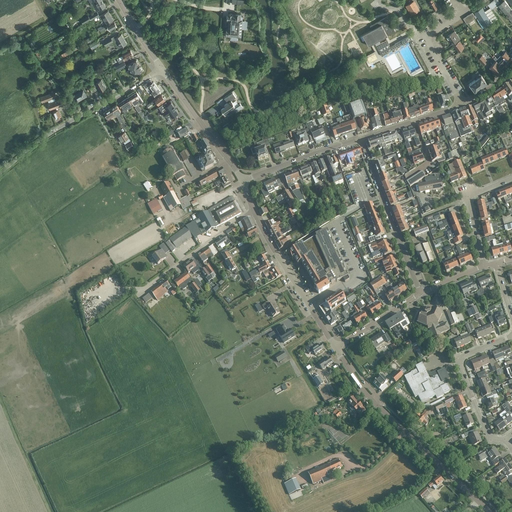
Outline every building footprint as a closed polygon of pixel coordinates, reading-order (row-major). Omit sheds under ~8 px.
[(97,11),(106,6),(101,0),(88,0),(92,5),(93,4),(97,11)] [(430,4),(434,10),(439,7),(438,6),(437,7),(433,0),(429,0),(430,1),(429,1),(430,4)] [(491,9),(498,5),(494,0),(488,5),(491,9)] [(511,8),(505,0),(498,5),(511,21),(511,20),(511,8)] [(413,1),(405,6),(411,15),(419,10),(413,1)] [(486,26),(492,22),(497,19),(494,13),(495,12),(494,9),(492,11),(490,8),(484,11),(482,7),(474,12),(484,27),(486,31),(488,30),(486,26)] [(114,20),(108,11),(100,15),(96,18),(97,19),(101,17),(102,18),(103,17),(104,18),(103,19),(104,20),(105,20),(107,24),(114,20)] [(241,36),(243,16),(241,16),(241,15),(240,15),(240,14),(235,14),(235,15),(232,15),(232,14),(232,13),(230,13),(229,14),(228,14),(227,19),(229,19),(228,28),(227,28),(227,35),(241,36)] [(470,22),(476,18),(472,13),(463,18),(467,24),(469,27),(470,26),(470,27),(472,26),(470,22)] [(369,46),(395,31),(393,27),(391,28),(387,22),(389,21),(387,17),(370,26),(372,30),(363,35),(369,46)] [(117,27),(114,21),(100,30),(101,32),(109,28),(111,31),(117,27)] [(453,44),(460,39),(454,31),(452,33),(447,36),(453,44)] [(121,47),(127,44),(121,34),(117,37),(116,35),(111,38),(111,37),(103,42),(106,46),(113,42),(114,41),(119,48),(121,47)] [(387,40),(376,46),(382,56),(394,50),(394,51),(397,49),(396,48),(412,40),(410,36),(390,46),(387,40)] [(92,50),(101,45),(98,40),(90,45),(92,50)] [(459,52),(465,48),(460,41),(454,46),(459,52)] [(63,58),(78,49),(77,47),(72,50),(72,49),(61,55),(63,58)] [(504,52),(501,55),(509,64),(511,60),(511,56),(509,53),(508,53),(504,48),(502,50),(504,52)] [(121,56),(117,59),(119,63),(133,55),(130,50),(122,55),(123,56),(122,57),(121,56)] [(494,58),(496,61),(504,69),(509,64),(501,55),(500,54),(496,58),(496,57),(494,58)] [(483,65),(488,61),(482,55),(478,59),(483,65)] [(134,76),(143,71),(136,60),(128,65),(134,76)] [(504,69),(496,61),(489,67),(497,75),(504,69)] [(124,62),(120,64),(115,67),(117,71),(127,66),(124,62)] [(475,91),(487,82),(481,75),(480,73),(474,77),(476,79),(469,83),(469,84),(467,85),(472,91),(473,89),(475,91)] [(97,86),(100,91),(106,88),(101,80),(98,82),(96,79),(91,82),(95,87),(97,86)] [(155,97),(160,93),(159,91),(160,91),(153,82),(152,83),(150,80),(143,86),(145,88),(149,85),(152,89),(151,89),(152,91),(151,92),(155,97)] [(502,89),(506,96),(507,95),(508,97),(511,95),(511,91),(508,85),(502,89)] [(502,89),(491,96),(495,103),(494,104),(494,105),(500,116),(505,114),(500,105),(502,103),(503,105),(505,104),(504,102),(505,101),(503,98),(506,96),(502,89)] [(77,101),(79,100),(87,96),(83,90),(74,96),(77,101)] [(57,97),(60,95),(59,92),(55,93),(55,92),(42,97),(42,96),(40,97),(42,102),(57,97)] [(139,96),(136,92),(128,97),(133,104),(139,100),(137,97),(139,96)] [(225,107),(221,109),(225,115),(234,109),(236,111),(242,107),(240,105),(239,106),(236,101),(233,103),(231,101),(235,98),(233,93),(225,98),(228,103),(224,105),(225,107)] [(153,105),(156,102),(159,105),(165,100),(161,95),(155,99),(151,102),(153,105)] [(447,96),(444,97),(437,99),(441,109),(447,107),(446,102),(448,101),(447,96)] [(495,103),(491,96),(484,100),(490,111),(492,111),(490,107),(492,106),(494,109),(495,108),(500,116),(494,105),(494,104),(495,103)] [(133,104),(128,97),(118,103),(121,108),(124,112),(127,110),(127,109),(133,105),(133,104)] [(50,110),(62,105),(59,99),(48,104),(50,110)] [(418,108),(421,115),(433,111),(430,99),(426,101),(427,105),(418,108)] [(480,102),(478,103),(483,113),(483,112),(484,113),(481,115),(483,120),(492,116),(490,111),(484,100),(481,102),(480,102)] [(165,102),(160,106),(164,112),(163,113),(165,116),(168,115),(172,121),(177,118),(176,115),(178,113),(171,103),(167,105),(165,102)] [(354,102),(347,104),(351,115),(351,116),(356,130),(357,133),(360,132),(358,127),(359,126),(361,130),(368,128),(367,126),(369,125),(367,120),(366,119),(365,116),(367,115),(362,102),(355,104),(354,102)] [(483,113),(478,103),(475,105),(476,105),(472,106),(476,114),(481,112),(482,113),(483,113)] [(405,112),(401,113),(404,121),(410,119),(407,110),(406,104),(403,104),(405,112)] [(421,115),(418,108),(418,106),(415,107),(414,104),(411,105),(412,108),(415,117),(421,115)] [(111,108),(116,116),(123,126),(125,125),(118,113),(121,111),(117,105),(111,108)] [(135,107),(141,117),(144,116),(138,105),(135,107)] [(326,106),(320,109),(323,116),(329,114),(326,106)] [(164,115),(158,107),(155,109),(160,118),(164,115)] [(477,121),(475,115),(471,107),(465,109),(470,122),(473,127),(478,125),(477,121)] [(104,113),(108,119),(114,116),(114,117),(116,116),(111,108),(104,113)] [(470,122),(465,109),(451,114),(455,123),(456,126),(460,136),(460,138),(464,136),(474,132),(472,128),(470,122)] [(55,119),(62,116),(59,110),(53,112),(55,119)] [(373,130),(382,127),(379,118),(378,118),(376,110),(369,112),(372,119),(369,120),(373,130)] [(392,113),(388,114),(392,124),(404,121),(401,113),(401,112),(400,112),(399,110),(392,112),(392,113)] [(383,115),(384,119),(383,119),(385,126),(392,124),(388,114),(383,115)] [(340,119),(345,134),(356,130),(351,116),(351,115),(340,119)] [(450,141),(459,138),(453,124),(452,123),(449,115),(442,118),(443,121),(440,122),(443,131),(446,130),(450,141)] [(340,119),(336,120),(337,124),(342,135),(345,134),(340,119)] [(440,128),(437,119),(432,121),(435,130),(440,128)] [(307,124),(310,132),(314,140),(325,135),(321,127),(316,129),(315,128),(314,128),(312,122),(307,124)] [(337,124),(330,126),(334,138),(342,135),(337,124)] [(417,126),(421,135),(426,133),(423,124),(417,126)] [(188,128),(180,132),(183,137),(184,138),(188,136),(188,135),(191,133),(188,128)] [(413,128),(407,130),(410,139),(413,138),(416,147),(420,146),(418,139),(417,140),(413,128)] [(313,143),(308,130),(301,132),(301,131),(296,132),(295,132),(294,132),(293,133),(294,134),(294,135),(295,136),(295,137),(298,146),(308,142),(309,144),(313,143)] [(407,130),(401,131),(405,144),(404,144),(407,150),(410,149),(407,140),(410,139),(407,130)] [(125,144),(130,141),(128,138),(125,132),(117,137),(121,143),(123,141),(125,144)] [(389,135),(391,142),(392,144),(395,143),(394,141),(398,140),(399,142),(402,141),(399,132),(396,133),(389,135)] [(195,135),(190,138),(192,140),(193,140),(195,143),(199,141),(195,135)] [(391,142),(389,135),(382,138),(384,144),(391,142)] [(382,148),(385,156),(388,155),(384,144),(382,138),(381,137),(373,140),(376,147),(377,147),(378,150),(381,149),(382,148)] [(267,140),(252,145),(258,160),(268,157),(265,148),(269,146),(267,140)] [(373,140),(365,143),(368,150),(371,149),(376,147),(373,140)] [(203,153),(210,149),(205,141),(200,144),(203,148),(201,149),(203,153)] [(282,143),(273,146),(276,154),(294,147),(292,142),(283,145),(282,143)] [(441,149),(439,144),(432,146),(433,149),(428,151),(430,156),(439,153),(438,150),(441,149)] [(359,148),(351,151),(354,158),(362,155),(359,148)] [(174,152),(172,149),(168,151),(167,149),(163,151),(164,153),(161,155),(173,177),(174,176),(177,181),(185,176),(182,172),(183,171),(173,153),(174,152)] [(499,152),(501,158),(508,155),(505,149),(499,152)] [(351,151),(338,156),(341,163),(345,174),(355,170),(352,162),(351,159),(354,158),(351,151)] [(417,153),(416,151),(408,154),(410,161),(413,160),(414,165),(418,163),(423,161),(423,160),(424,160),(422,154),(421,154),(420,152),(417,153)] [(501,158),(499,152),(493,154),(495,160),(501,158)] [(439,153),(430,156),(432,162),(437,160),(438,163),(445,161),(443,156),(440,156),(439,153)] [(198,158),(195,159),(197,162),(200,160),(205,170),(213,166),(208,155),(207,156),(206,154),(205,154),(199,157),(198,158)] [(495,160),(493,154),(487,157),(489,163),(495,160)] [(330,158),(334,169),(337,168),(337,166),(337,165),(338,164),(335,156),(330,158)] [(482,163),(483,165),(489,163),(487,157),(480,159),(482,163)] [(330,158),(323,160),(328,171),(334,169),(330,158)] [(328,178),(330,178),(327,171),(323,161),(317,163),(321,173),(325,171),(328,178)] [(376,170),(384,167),(386,166),(383,161),(374,164),(376,170)] [(454,168),(461,165),(460,161),(452,164),(448,166),(450,171),(455,170),(454,168)] [(484,169),(483,165),(482,163),(475,166),(478,172),(484,169)] [(315,176),(320,174),(316,164),(310,166),(315,176)] [(455,170),(450,171),(452,175),(448,176),(451,183),(459,180),(466,177),(461,165),(454,168),(455,170)] [(478,172),(475,166),(469,168),(472,175),(478,172)] [(299,171),(302,178),(306,176),(308,181),(310,180),(308,175),(311,174),(309,167),(298,171),(299,171)] [(379,176),(385,173),(386,173),(384,167),(376,170),(379,176)] [(225,176),(222,169),(198,182),(201,187),(219,176),(220,179),(225,176)] [(334,169),(328,171),(334,184),(343,180),(340,173),(337,175),(334,169)] [(293,182),(300,180),(301,184),(303,183),(302,178),(299,171),(297,172),(296,171),(290,174),(292,178),(293,182)] [(379,176),(382,184),(387,182),(386,178),(387,177),(385,173),(379,176)] [(292,178),(290,174),(284,176),(289,189),(289,188),(299,202),(304,200),(302,196),(299,189),(298,185),(293,187),(292,183),(293,182),(292,178)] [(419,193),(442,188),(441,181),(440,181),(439,175),(424,178),(425,184),(418,185),(419,193)] [(224,188),(231,185),(226,177),(220,181),(224,188)] [(274,190),(278,188),(282,186),(281,184),(277,186),(274,179),(263,185),(264,186),(260,189),(264,198),(269,196),(268,194),(275,191),(274,190)] [(147,192),(153,188),(149,181),(143,185),(147,192)] [(389,181),(387,182),(382,184),(386,194),(391,192),(390,188),(391,187),(392,188),(395,187),(394,183),(391,184),(389,181)] [(174,193),(173,193),(168,183),(161,187),(166,197),(163,198),(170,212),(181,206),(183,210),(191,205),(186,197),(178,202),(174,193)] [(506,197),(507,199),(504,201),(506,204),(509,203),(508,202),(511,200),(510,198),(511,198),(509,195),(511,194),(509,188),(503,190),(506,197)] [(506,197),(503,190),(498,193),(499,195),(496,197),(497,200),(506,197)] [(296,204),(287,191),(282,195),(281,195),(284,199),(290,208),(296,204)] [(396,198),(394,195),(396,194),(394,191),(391,192),(391,193),(386,195),(388,201),(396,198)] [(396,198),(388,201),(390,206),(396,204),(395,201),(401,199),(400,196),(396,198)] [(210,210),(208,211),(216,226),(217,227),(241,214),(231,197),(210,209),(210,210)] [(478,209),(485,207),(488,207),(492,206),(493,206),(497,204),(494,198),(490,200),(491,203),(484,204),(484,202),(482,202),(477,203),(478,209)] [(147,204),(153,215),(162,210),(156,199),(147,204)] [(372,203),(364,206),(367,214),(369,213),(372,222),(378,219),(372,203)] [(392,210),(394,216),(406,211),(409,210),(409,208),(401,211),(399,207),(392,210)] [(270,214),(272,213),(271,212),(269,213),(269,212),(268,213),(266,208),(264,209),(264,208),(258,211),(264,222),(272,218),(270,214)] [(200,219),(186,227),(194,239),(216,226),(207,211),(198,216),(200,219)] [(406,211),(394,216),(396,222),(404,219),(402,215),(407,213),(406,211)] [(454,214),(451,215),(450,212),(443,215),(445,220),(442,222),(443,225),(456,220),(454,214)] [(479,215),(481,221),(487,219),(487,216),(494,215),(493,212),(486,213),(479,215)] [(298,222),(294,217),(290,220),(293,225),(298,222)] [(396,222),(399,227),(405,225),(404,221),(406,220),(406,221),(410,220),(409,217),(404,219),(396,222)] [(246,233),(255,228),(250,218),(245,220),(242,222),(238,224),(242,233),(245,231),(246,233)] [(372,222),(373,226),(368,228),(369,230),(373,229),(381,226),(378,219),(372,222)] [(265,224),(269,230),(280,224),(279,221),(274,223),(272,220),(265,224)] [(452,228),(458,225),(456,220),(443,225),(445,227),(450,225),(452,228)] [(483,230),(490,229),(488,222),(481,224),(483,230)] [(406,225),(405,225),(399,227),(401,233),(408,230),(406,225)] [(458,225),(452,228),(453,231),(450,232),(447,233),(448,236),(460,231),(458,225)] [(269,231),(272,237),(280,233),(281,232),(280,232),(277,226),(274,228),(269,231)] [(381,226),(373,229),(376,236),(368,239),(370,243),(381,239),(380,236),(384,234),(381,226)] [(416,227),(418,230),(413,231),(415,237),(428,232),(426,226),(420,229),(419,226),(416,227)] [(193,237),(186,227),(169,239),(169,238),(164,242),(172,252),(193,237)] [(255,228),(246,233),(249,239),(257,234),(255,228)] [(280,233),(272,237),(275,242),(283,238),(281,236),(282,235),(283,235),(290,231),(289,228),(281,232),(280,233)] [(301,245),(290,251),(298,264),(301,262),(316,286),(314,287),(318,294),(329,287),(328,286),(331,284),(334,283),(334,282),(336,281),(336,282),(343,279),(345,282),(349,280),(327,230),(315,235),(316,236),(301,245)] [(448,236),(447,236),(449,241),(452,239),(454,245),(462,242),(460,238),(463,237),(460,231),(448,236)] [(228,240),(225,236),(215,243),(218,248),(224,243),(226,246),(231,243),(229,239),(228,240)] [(285,238),(282,240),(275,243),(279,250),(285,247),(284,244),(287,242),(291,240),(289,236),(285,238)] [(492,242),(494,249),(491,250),(493,257),(499,255),(497,248),(494,236),(484,239),(485,242),(492,241),(493,242),(492,242)] [(385,248),(389,247),(387,242),(379,245),(378,242),(370,245),(372,249),(369,250),(370,252),(372,251),(373,253),(382,250),(381,249),(385,247),(385,248)] [(164,244),(159,247),(165,255),(170,252),(164,244)] [(429,263),(433,261),(430,254),(431,253),(427,244),(420,247),(420,246),(414,248),(417,255),(418,254),(422,265),(428,262),(429,263)] [(503,247),(505,253),(511,252),(509,245),(503,247)] [(205,257),(208,260),(213,256),(217,253),(212,246),(208,248),(211,253),(205,257)] [(382,250),(373,253),(371,254),(372,258),(380,255),(381,258),(374,261),(375,264),(384,260),(383,257),(392,253),(389,247),(385,248),(385,247),(381,249),(382,250)] [(211,253),(208,248),(202,252),(205,257),(211,253)] [(231,271),(236,268),(227,253),(225,250),(220,253),(222,256),(225,262),(226,261),(231,271)] [(152,258),(157,265),(164,260),(161,257),(164,255),(161,251),(152,258)] [(208,261),(208,260),(205,257),(202,252),(197,256),(203,264),(204,265),(206,264),(205,262),(208,261)] [(463,257),(466,263),(472,261),(469,254),(463,257)] [(262,273),(270,268),(271,268),(264,255),(259,258),(264,266),(257,269),(260,274),(262,273)] [(384,260),(379,262),(381,265),(383,264),(384,267),(395,262),(393,257),(384,260)] [(466,263),(463,257),(457,259),(460,266),(466,263)] [(449,263),(452,269),(458,266),(455,260),(449,263)] [(188,273),(191,271),(193,273),(194,273),(197,271),(197,270),(197,269),(196,268),(198,266),(195,261),(192,262),(191,261),(183,266),(188,273)] [(397,268),(395,262),(384,267),(386,270),(385,270),(386,274),(391,272),(390,271),(397,268)] [(452,269),(449,263),(443,266),(446,272),(452,269)] [(208,266),(205,268),(210,275),(213,278),(216,276),(213,272),(213,273),(208,266)] [(270,275),(271,275),(272,278),(275,277),(276,279),(281,276),(276,268),(272,271),(273,274),(270,275)] [(204,269),(200,272),(206,279),(209,276),(204,269)] [(186,273),(176,280),(174,282),(178,288),(179,287),(180,290),(181,289),(183,291),(187,287),(186,286),(192,282),(186,273)] [(493,287),(490,280),(488,276),(478,281),(480,286),(478,287),(481,296),(485,294),(482,288),(488,285),(490,289),(493,287)] [(380,278),(377,280),(369,285),(376,295),(379,293),(378,291),(379,291),(378,289),(384,285),(388,291),(385,293),(387,295),(385,296),(389,302),(396,298),(392,292),(383,277),(380,279),(380,278)] [(386,282),(385,280),(383,277),(392,292),(396,298),(401,294),(397,288),(394,290),(393,288),(391,285),(388,286),(387,283),(386,282)] [(168,290),(171,288),(166,281),(151,293),(157,301),(164,296),(164,295),(168,292),(165,289),(166,288),(168,290)] [(397,288),(401,294),(406,291),(402,284),(401,281),(398,283),(399,286),(397,288)] [(477,290),(474,283),(471,285),(470,282),(460,287),(463,294),(468,292),(467,291),(469,290),(471,293),(477,290)] [(200,291),(194,284),(191,287),(196,294),(200,291)] [(318,307),(324,316),(330,312),(330,311),(345,301),(339,292),(318,307)] [(149,294),(142,299),(145,303),(152,298),(149,294)] [(382,308),(377,301),(375,302),(371,297),(368,298),(369,299),(367,300),(369,303),(370,302),(372,304),(377,312),(382,308)] [(273,317),(279,313),(276,308),(277,307),(274,303),(270,306),(268,302),(262,306),(264,310),(267,308),(273,317)] [(258,304),(255,306),(259,313),(263,311),(258,304)] [(368,306),(365,308),(367,311),(368,310),(371,315),(377,312),(372,304),(368,306)] [(366,318),(363,313),(361,314),(360,312),(359,312),(355,306),(353,308),(356,313),(361,321),(366,318)] [(467,311),(470,317),(473,316),(478,314),(475,307),(467,311)] [(440,334),(449,330),(446,323),(438,326),(437,323),(438,323),(442,313),(432,309),(428,308),(423,310),(422,313),(421,313),(417,323),(426,327),(427,327),(428,329),(429,329),(433,339),(441,336),(440,334)] [(331,313),(325,317),(330,325),(336,321),(332,315),(334,314),(331,310),(330,311),(331,313)] [(499,327),(506,324),(501,312),(496,314),(498,317),(495,318),(499,327)] [(352,321),(353,320),(356,325),(361,321),(356,313),(353,315),(353,316),(350,318),(352,321)] [(407,318),(404,320),(400,314),(395,317),(402,329),(404,327),(402,324),(401,323),(404,321),(407,325),(409,324),(407,318)] [(390,320),(400,336),(402,335),(397,326),(399,324),(402,329),(395,317),(390,320)] [(400,336),(390,320),(385,324),(389,330),(391,329),(397,338),(400,336)] [(284,343),(294,337),(290,330),(287,331),(283,325),(277,329),(277,330),(276,330),(279,336),(284,343)] [(483,328),(486,336),(489,335),(489,334),(494,332),(491,325),(483,328)] [(457,336),(459,335),(456,328),(452,329),(450,331),(451,333),(454,335),(456,334),(457,336)] [(486,336),(483,328),(474,332),(477,339),(483,337),(486,336)] [(376,338),(370,342),(374,348),(386,341),(387,343),(391,341),(386,334),(383,336),(381,333),(375,337),(376,338)] [(460,338),(464,345),(471,342),(467,335),(460,338)] [(464,345),(460,338),(453,340),(457,348),(464,345)] [(315,355),(324,349),(321,344),(314,349),(312,345),(305,349),(309,354),(313,352),(315,355)] [(390,347),(395,355),(399,352),(397,350),(398,350),(396,346),(395,347),(394,345),(390,347)] [(499,350),(503,358),(508,356),(508,358),(511,356),(507,347),(499,350)] [(503,358),(499,350),(492,353),(494,359),(491,360),(493,365),(497,364),(496,362),(498,361),(497,361),(503,358)] [(281,355),(275,358),(278,363),(286,358),(283,352),(280,354),(281,355)] [(494,366),(493,365),(491,360),(488,361),(486,356),(478,359),(482,367),(489,364),(491,368),(494,366)] [(322,370),(333,362),(330,357),(323,362),(323,361),(318,364),(322,370)] [(482,367),(478,359),(470,362),(474,370),(482,367)] [(443,395),(450,391),(446,384),(448,383),(448,381),(448,380),(449,379),(444,369),(437,372),(436,371),(430,373),(430,372),(427,371),(426,372),(422,363),(415,367),(416,369),(410,373),(411,373),(404,377),(415,398),(418,396),(421,403),(435,396),(436,399),(443,395)] [(399,371),(392,378),(396,382),(403,376),(399,371)] [(316,374),(311,377),(318,387),(323,384),(316,374)] [(381,375),(373,383),(379,389),(381,392),(387,386),(385,384),(387,382),(381,375)] [(476,383),(479,390),(488,386),(486,383),(489,382),(488,378),(486,378),(485,376),(478,379),(479,382),(476,383)] [(485,396),(486,399),(494,396),(493,393),(491,394),(488,386),(479,390),(483,397),(485,396)] [(459,410),(466,407),(461,396),(454,399),(459,410)] [(494,396),(486,399),(488,402),(485,403),(488,410),(497,407),(494,399),(495,399),(494,396)] [(347,402),(352,407),(350,409),(352,410),(353,409),(356,412),(357,412),(360,415),(365,410),(362,407),(362,406),(358,402),(357,402),(353,397),(347,402)] [(451,397),(444,401),(447,408),(451,406),(450,404),(454,402),(451,397)] [(444,410),(441,404),(434,407),(436,411),(438,410),(439,413),(444,410)] [(500,419),(506,426),(511,421),(511,420),(509,416),(511,414),(504,405),(501,407),(506,414),(504,415),(505,416),(500,419)] [(416,422),(420,426),(422,424),(425,426),(428,423),(424,419),(428,414),(425,411),(421,416),(418,414),(415,418),(417,421),(416,422)] [(473,424),(469,415),(462,418),(466,427),(467,427),(468,429),(472,427),(471,425),(473,424)] [(506,426),(500,419),(494,424),(499,431),(506,426)] [(472,446),(481,442),(477,433),(475,434),(473,431),(464,435),(461,436),(462,439),(465,438),(468,437),(472,446)] [(494,466),(498,464),(502,461),(499,457),(499,456),(494,449),(490,453),(488,450),(479,456),(482,461),(488,457),(492,462),(491,462),(494,466)] [(331,472),(342,468),(338,459),(328,464),(328,465),(308,473),(312,483),(332,474),(331,472)] [(502,461),(498,464),(499,466),(494,470),(496,474),(501,471),(504,475),(505,474),(507,477),(511,473),(511,472),(510,471),(511,469),(505,459),(502,461)] [(437,487),(443,482),(439,477),(428,485),(430,488),(432,487),(435,490),(437,488),(437,487)] [(301,490),(296,479),(284,484),(289,495),(301,490)] [(429,493),(425,489),(419,495),(423,499),(429,493)]
